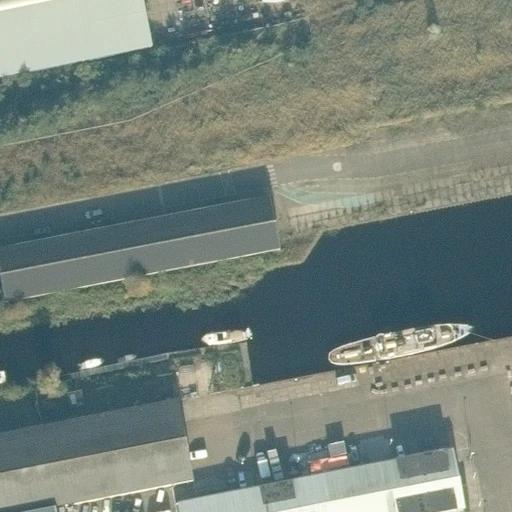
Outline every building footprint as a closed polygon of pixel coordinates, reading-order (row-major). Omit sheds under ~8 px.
[(140,0),(0,0),(0,80),(151,50),(151,48),(140,0)] [(511,21),(511,0),(502,0),(501,20),(511,21)] [(361,21),(365,48),(445,35),(442,15),(429,17),(427,3),(397,8),(399,20),(374,24),(374,19),(361,21)] [(282,44),(300,129),(326,123),(309,39),(282,44)] [(511,54),(508,54),(509,81),(494,82),(494,89),(511,87),(511,54)] [(368,61),(372,78),(390,73),(386,56),(368,61)] [(270,57),(0,126),(0,191),(286,119),(270,57)] [(280,251),(277,238),(269,199),(0,251),(0,280),(5,305),(280,251)] [(192,483),(180,424),(176,404),(0,437),(0,511),(41,511),(54,510),(192,483)] [(320,477),(327,511),(458,511),(464,511),(452,451),(320,477)] [(327,511),(320,477),(177,506),(178,511),(327,511)]
